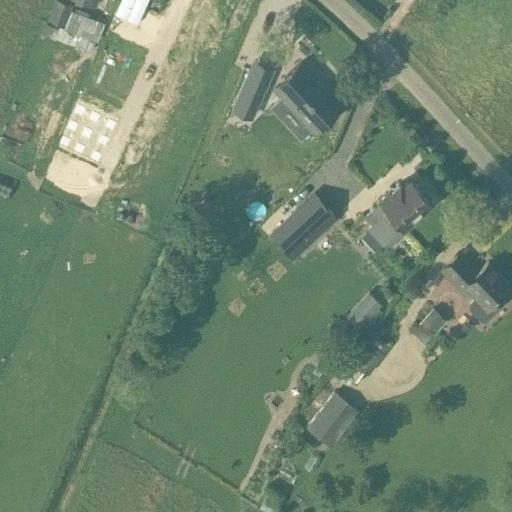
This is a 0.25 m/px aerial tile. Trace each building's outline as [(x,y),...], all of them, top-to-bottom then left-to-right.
[(73,3),(65,0),(53,0),(47,18),(64,24),(64,26),(59,24),(58,27),(46,22),(43,32),(75,43),(78,33),(97,40),(104,20),(72,7),(73,3)] [(117,0),(105,0),(102,7),(113,11),(117,0)] [(149,0),(119,0),(114,12),(138,23),(149,0)] [(327,117),(341,105),(340,104),(340,103),(300,60),(274,85),(281,93),(308,122),(321,110),(327,117)] [(233,106),(251,115),(267,78),(249,70),(233,106)] [(82,104),(62,147),(93,162),(114,119),(82,104)] [(421,190),(419,190),(410,181),(402,188),(398,184),(366,215),(373,222),(368,227),(383,243),(401,227),(402,228),(406,224),(409,225),(415,220),(414,217),(430,202),(426,198),(426,195),(421,190)] [(336,215),(325,203),(314,192),(296,208),(272,231),(282,242),(293,254),(304,245),(335,215),(336,215)] [(477,272),(459,253),(442,270),(465,295),(470,290),(475,295),(469,301),(469,306),(481,318),(486,318),(505,300),(500,293),(508,285),(487,263),(477,272)] [(361,327),(382,301),(367,289),(345,315),(361,327)] [(447,318),(434,306),(412,331),(424,343),(447,318)] [(390,343),(370,328),(340,368),(359,383),(390,343)] [(359,408),(333,388),(305,424),(331,444),(359,408)] [(283,491),(267,485),(259,506),(276,511),(283,491)]
